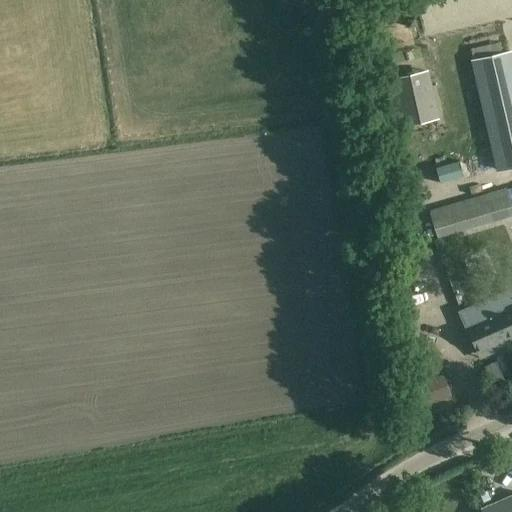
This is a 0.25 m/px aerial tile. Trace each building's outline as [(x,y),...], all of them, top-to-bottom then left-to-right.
[(511,98),(511,68),(508,51),(472,60),(482,105),(511,98)] [(426,70),(393,78),(404,126),(438,118),(426,70)] [(511,214),(511,208),(506,187),(429,210),(437,237),(511,214)] [(511,309),(467,329),(478,352),(511,336),(511,309)] [(511,511),(511,495),(483,508),(484,511),(511,511)]
